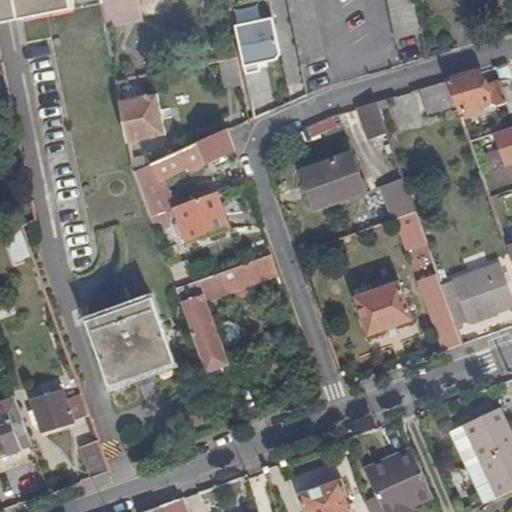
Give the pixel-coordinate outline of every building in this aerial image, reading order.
[(0,0),(0,25),(24,22),(24,18),(76,9),(74,0),(0,0)] [(287,0),(303,70),(329,64),(315,0),(287,0)] [(390,0),(399,41),(424,36),(416,0),(390,0)] [(274,21),(235,30),(246,78),(261,75),(259,67),(278,63),(282,58),(274,21)] [(227,91),(242,88),(235,62),(220,65),(227,91)] [(451,85),(459,109),(463,119),(493,109),(495,107),(497,108),(511,103),(511,81),(485,89),(481,76),(451,85)] [(451,85),(422,93),(430,118),(459,109),(451,85)] [(124,104),(132,144),(167,137),(160,98),(124,104)] [(378,106),(360,112),(371,140),(389,135),(378,106)] [(511,130),(497,136),(508,166),(511,164),(511,130)] [(236,154),(229,134),(149,169),(137,175),(153,219),(173,212),(178,211),(167,180),(189,171),(191,174),(236,154)] [(302,134),(295,136),(298,144),(304,140),(302,134)] [(355,156),(305,174),(318,213),(368,195),(355,156)] [(137,175),(149,169),(146,159),(135,162),(137,175)] [(248,186),(245,178),(233,183),(236,190),(248,186)] [(383,190),(396,223),(418,215),(405,181),(383,190)] [(219,196),(178,211),(178,212),(190,246),(232,232),(219,196)] [(173,212),(153,219),(158,232),(174,227),(172,221),(176,220),(173,212)] [(422,227),(420,222),(413,224),(416,234),(411,236),(415,251),(429,246),(422,227)] [(35,257),(25,230),(14,235),(24,261),(35,257)] [(171,236),(161,240),(166,253),(176,249),(171,236)] [(412,259),(420,283),(439,276),(431,252),(412,259)] [(284,288),(273,257),(179,291),(210,375),(230,368),(208,304),(274,281),(278,290),(284,288)] [(448,299),(459,329),(511,309),(511,296),(502,267),(444,289),(448,299)] [(420,283),(429,306),(448,299),(444,289),(439,276),(420,283)] [(380,285),(374,286),(376,293),(358,300),(371,338),(414,322),(399,278),(380,285)] [(429,306),(445,354),(465,347),(459,329),(448,299),(429,306)] [(155,303),(90,326),(111,384),(176,361),(155,303)] [(45,434),(75,424),(67,402),(64,394),(35,404),(45,434)] [(75,424),(91,418),(83,396),(67,402),(75,424)] [(0,459),(34,448),(18,402),(0,407),(0,459)] [(501,500),(511,494),(511,431),(502,411),(466,428),(483,463),(501,500)] [(483,463),(466,428),(452,434),(470,470),(483,463)] [(93,481),(111,474),(100,444),(82,450),(93,481)] [(416,452),(389,464),(390,467),(417,455),(416,452)] [(411,511),(435,499),(417,455),(390,467),(389,464),(368,474),(385,511),(411,511)] [(483,463),(470,470),(488,507),(501,500),(483,463)] [(355,511),(346,482),(302,497),(307,511),(355,511)]
